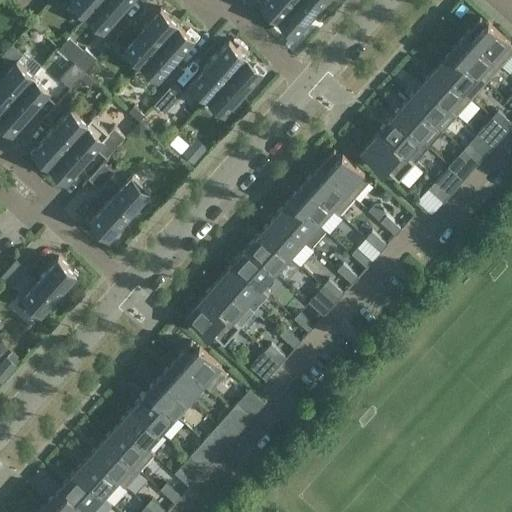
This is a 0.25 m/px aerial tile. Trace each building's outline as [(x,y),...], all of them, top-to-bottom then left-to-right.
[(73,0),(88,13),(100,0),(73,0)] [(130,0),(100,0),(88,13),(105,28),(130,0)] [(279,18),(295,0),(264,0),(265,0),(281,15),(279,17),(279,18)] [(295,0),(279,18),(296,33),(325,0),(295,0)] [(143,61),(178,22),(161,7),(141,29),(131,20),(116,37),(143,61)] [(511,45),(480,17),(465,34),(500,66),(511,52),(511,45)] [(195,37),(178,22),(143,61),(170,86),(185,69),(175,59),(195,37)] [(486,82),(500,66),(465,34),(450,50),(486,82)] [(76,57),(62,76),(74,85),(97,54),(71,35),(62,47),(76,57)] [(204,101),(246,54),(229,40),(188,87),(204,101)] [(486,82),(450,50),(436,66),(472,98),(486,82)] [(226,111),(261,72),(245,58),(247,55),(246,54),(204,101),(205,102),(210,97),(226,111)] [(0,111),(34,74),(17,59),(0,77),(0,111)] [(472,98),(436,66),(422,82),(457,114),(472,98)] [(35,75),(34,74),(0,111),(0,118),(14,131),(49,91),(33,77),(35,75)] [(457,114),(422,82),(407,99),(436,124),(449,109),(456,115),(457,114)] [(421,140),(436,124),(407,99),(393,115),(421,140)] [(51,164),(93,117),(92,117),(88,122),(71,107),(36,147),(52,161),(50,163),(51,164)] [(506,130),(507,131),(511,125),(511,122),(498,110),(492,116),(507,130),(506,130)] [(408,155),(421,140),(393,115),(379,131),(414,162),(415,161),(408,155)] [(110,132),(93,117),(51,164),(68,179),(110,132)] [(492,146),(493,147),(500,139),(499,138),(499,139),(484,126),(478,133),(493,146),(492,146)] [(399,179),(414,162),(379,131),(363,148),(399,179)] [(478,163),(485,155),(484,155),(469,142),(463,149),(478,162),(478,163)] [(334,149),(319,166),(355,197),(370,180),(334,149)] [(463,179),(464,179),(471,171),(470,171),(455,158),(449,165),(464,178),(463,179)] [(100,188),(115,171),(103,160),(88,177),(100,188)] [(355,197),(319,166),(305,182),(340,213),(355,197)] [(441,174),(435,181),(450,195),(457,187),(456,187),(441,174)] [(110,236),(145,197),(126,181),(92,219),(110,236)] [(450,195),(435,181),(428,188),(443,201),(443,202),(450,195)] [(339,214),(340,213),(305,182),(290,198),(319,223),(332,208),(339,214)] [(319,223),(290,198),(276,214),(304,239),(312,246),(327,230),(319,223)] [(290,255),(304,239),(276,214),(262,230),(290,255)] [(395,234),(396,235),(403,227),(402,227),(401,227),(387,214),(381,220),(396,234),(395,234)] [(275,271),(290,255),(262,230),(247,246),(275,271)] [(381,250),(381,251),(388,243),(387,243),(372,230),(366,237),(381,250)] [(275,271),(247,246),(233,262),(261,288),(275,271)] [(366,267),(367,267),(374,259),(373,259),(358,246),(352,253),(367,266),(366,267)] [(24,295),(43,311),(77,273),(58,256),(24,295)] [(1,274),(13,285),(28,268),(17,257),(1,274)] [(247,304),(261,288),(233,262),(218,278),(247,304)] [(352,283),(359,275),(358,275),(343,262),(337,269),(352,282),(352,283)] [(247,304),(218,278),(204,295),(239,326),(240,325),(233,319),(247,304)] [(337,299),(338,299),(345,291),(344,291),(344,292),(329,278),(323,285),(338,298),(337,299)] [(323,315),(324,315),(331,308),(330,307),(329,308),(314,294),(309,301),(323,314),(323,315)] [(239,326),(204,295),(189,311),(224,343),(239,326)] [(308,331),(309,332),(316,324),(316,323),(315,324),(300,310),(294,317),(309,330),(308,331)] [(294,347),(295,348),(302,340),(301,339),(301,340),(286,326),(280,333),(295,346),(294,347)] [(9,347),(0,340),(0,339),(0,349),(4,353),(9,347)] [(191,341),(176,358),(212,389),(227,372),(191,341)] [(274,370),(274,371),(287,356),(287,355),(286,356),(271,343),(259,356),(274,369),(274,370)] [(0,380),(1,381),(16,364),(5,355),(0,360),(0,380)] [(212,389),(176,358),(162,374),(190,399),(204,384),(211,390),(212,389)] [(176,415),(190,399),(162,374),(147,390),(176,415)] [(161,431),(176,415),(147,390),(133,406),(161,431)] [(238,401),(232,408),(248,421),(254,414),(253,414),(238,401)] [(148,446),(161,431),(133,406),(119,422),(154,454),(155,453),(148,446)] [(248,421),(232,408),(218,424),(233,437),(248,421)] [(140,470),(154,454),(119,422),(104,438),(140,470)] [(218,454),(226,446),(225,446),(224,446),(209,433),(204,440),(218,453),(218,454)] [(125,486),(140,470),(104,438),(90,454),(125,486)] [(204,470),(211,462),(210,462),(195,449),(189,456),(204,469),(204,470)] [(124,487),(125,486),(90,454),(76,470),(104,496),(117,481),(124,487)] [(189,486),(190,486),(197,479),(196,478),(196,479),(181,465),(175,472),(190,485),(189,486)] [(104,496),(76,470),(61,486),(89,511),(91,511),(90,511),(104,496)] [(175,502),(182,495),(182,494),(181,495),(166,481),(160,488),(175,501),(175,502)] [(89,511),(61,486),(47,502),(57,511),(89,511)] [(166,511),(168,511),(167,510),(167,511),(152,498),(146,504),(154,511),(166,511)] [(57,511),(47,502),(38,511),(57,511)]
